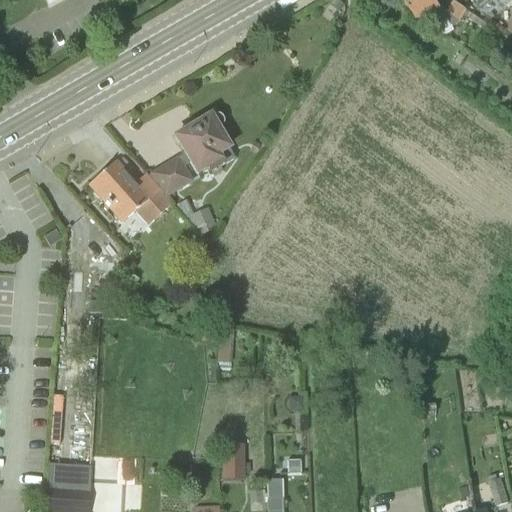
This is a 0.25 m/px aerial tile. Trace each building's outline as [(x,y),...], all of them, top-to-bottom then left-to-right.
[(401,0),(416,24),(418,23),(435,29),(445,37),(453,32),(451,29),(459,23),(465,13),(453,3),(446,12),(445,11),(441,14),(432,0),(401,0)] [(470,0),(479,12),(492,3),(489,0),(470,0)] [(174,138),(195,177),(205,172),(207,175),(209,174),(212,179),(217,176),(220,172),(218,169),(233,160),(229,151),(230,150),(219,130),(221,128),(222,125),(222,122),(222,120),(221,117),(218,116),(215,115),(212,116),(174,138)] [(177,159),(149,175),(146,179),(164,200),(192,183),(177,159)] [(115,163),(87,188),(101,206),(100,207),(104,212),(106,210),(119,225),(133,213),(146,227),(170,206),(164,200),(146,179),(144,177),(135,185),(115,163)] [(198,237),(212,226),(204,210),(192,216),(184,202),(174,207),(198,237)] [(89,303),(89,315),(98,315),(104,315),(118,316),(118,303),(89,303)] [(201,327),(198,343),(205,344),(212,345),(211,328),(201,327)] [(218,328),(216,364),(218,365),(218,370),(229,371),(232,330),(218,328)] [(242,446),(220,447),(221,482),(243,481),(242,446)] [(122,507),(141,507),(141,481),(135,481),(136,458),(94,458),(94,510),(122,511),(122,507)] [(86,511),(89,468),(47,466),(43,511),(86,511)] [(494,476),(486,479),(495,507),(507,504),(499,480),(496,481),(494,476)] [(266,501),(266,511),(281,511),(281,500),(266,501)]
